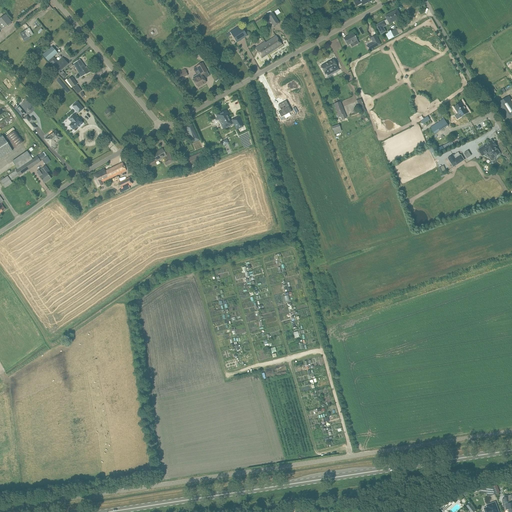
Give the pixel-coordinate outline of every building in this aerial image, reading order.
[(85,1),(85,0),(75,0),(74,1),(77,4),(76,5),(78,7),(78,6),(82,11),(86,7),(89,10),(92,7),(88,2),(87,3),(85,1)] [(385,21),(383,22),(374,26),(379,35),(384,33),(382,28),(385,26),(388,25),(399,18),(395,11),(384,17),(385,21)] [(108,13),(104,17),(112,26),(116,22),(108,13)] [(271,22),(274,27),(278,24),(272,14),(265,19),(268,24),(271,22)] [(5,15),(1,18),(0,19),(0,25),(3,29),(11,22),(5,15)] [(231,35),(237,43),(247,36),(240,26),(226,35),(227,37),(231,35)] [(33,34),(29,28),(23,31),(19,34),(22,39),(27,36),(28,37),(33,34)] [(389,40),(399,34),(396,29),(391,31),(391,30),(388,32),(388,33),(386,34),(389,40)] [(358,43),(357,40),(353,33),(343,39),(347,46),(350,44),(352,47),(358,43)] [(380,44),(375,35),(369,38),(374,47),(380,44)] [(276,36),(265,43),(271,52),(282,45),(276,36)] [(265,42),(255,48),(262,58),(271,52),(265,43),(265,42)] [(43,55),(48,61),(57,53),(52,47),(43,55)] [(190,51),(195,57),(200,54),(194,47),(190,51)] [(63,58),(58,61),(56,58),(50,63),(58,73),(68,64),(63,58)] [(85,68),(80,59),(73,64),(81,77),(90,72),(87,67),(85,68)] [(339,70),(333,60),(320,67),(325,74),(334,70),(335,73),(339,70)] [(202,64),(197,67),(200,73),(193,77),(193,78),(198,87),(206,82),(202,76),(207,72),(202,64)] [(178,78),(179,79),(187,75),(187,74),(185,69),(176,74),(178,78)] [(73,87),(78,84),(73,77),(68,80),(73,87)] [(508,96),(498,103),(509,120),(511,117),(511,101),(508,96)] [(286,101),(278,105),(281,111),(278,112),(281,118),(292,112),(286,101)] [(78,113),(83,109),(77,102),(72,106),(78,113)] [(339,116),(340,115),(342,120),(346,118),(340,102),(334,104),(339,116)] [(460,104),(454,107),(458,114),(455,116),(457,119),(461,117),(469,112),(462,102),(460,104)] [(14,108),(20,116),(23,113),(18,106),(14,108)] [(232,120),(230,121),(225,112),(218,115),(219,118),(221,125),(222,124),(223,127),(231,124),(231,123),(233,122),(237,129),(243,126),(238,117),(232,120)] [(78,118),(75,114),(69,120),(71,123),(72,123),(69,126),(73,130),(76,127),(77,128),(82,124),(78,118)] [(434,134),(448,125),(444,119),(430,128),(434,134)] [(184,126),(192,143),(199,140),(191,123),(184,126)] [(15,130),(5,137),(14,148),(24,141),(15,130)] [(56,131),(49,136),(51,138),(47,141),(51,146),(52,145),(53,146),(55,144),(54,143),(61,138),(56,131)] [(0,137),(0,159),(13,151),(2,136),(0,137)] [(493,143),(491,140),(484,145),(484,146),(479,149),(479,150),(482,156),(488,152),(490,155),(490,159),(491,161),(493,161),(495,160),(495,157),(500,154),(495,146),(496,146),(494,142),(493,143)] [(153,159),(148,163),(150,166),(156,163),(155,162),(166,156),(168,161),(170,163),(173,161),(169,154),(167,149),(163,151),(162,149),(157,152),(158,152),(155,154),(155,153),(151,155),(153,159)] [(27,151),(12,161),(17,169),(32,159),(27,151)] [(44,151),(32,159),(17,169),(15,171),(19,175),(19,176),(40,161),(42,159),(47,156),(44,151)] [(204,160),(203,158),(201,153),(189,158),(192,165),(204,160)] [(453,155),(448,158),(453,167),(464,160),(461,155),(455,159),(453,155)] [(105,171),(104,169),(93,175),(98,187),(104,184),(102,181),(126,171),(122,163),(105,171)] [(47,174),(46,173),(46,172),(49,170),(45,166),(36,172),(44,183),(50,178),(47,174)] [(10,181),(19,175),(15,171),(0,181),(5,188),(12,183),(10,181)] [(129,186),(132,184),(129,177),(118,183),(121,189),(119,190),(120,193),(130,188),(129,186)] [(484,488),(486,493),(488,497),(495,494),(492,485),(484,488)] [(504,499),(502,499),(503,505),(505,504),(505,507),(506,510),(507,510),(507,511),(508,511),(511,511),(511,497),(504,499)] [(447,502),(440,508),(443,511),(450,505),(447,502)] [(498,511),(495,502),(486,506),(487,507),(485,508),(486,511),(498,511)] [(471,511),(473,511),(475,511),(470,503),(466,506),(471,511)]
